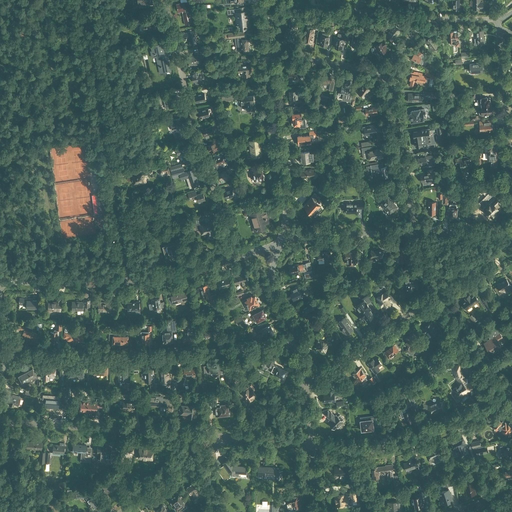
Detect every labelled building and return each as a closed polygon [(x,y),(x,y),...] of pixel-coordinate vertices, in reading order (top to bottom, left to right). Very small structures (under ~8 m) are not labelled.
[(483,10),(483,6),(483,2),(480,2),(479,0),(471,0),(471,5),(473,5),(473,10),(483,10)] [(189,8),(186,8),(185,3),(176,4),(178,12),(183,11),(184,14),(183,14),(185,25),(192,24),(190,13),(189,8)] [(247,12),(246,12),(245,8),(244,8),(227,10),(228,15),(236,14),(237,24),(238,28),(243,28),(245,27),(245,28),(247,28),(247,27),(249,27),(249,21),(248,21),(248,19),(248,18),(248,17),(247,17),(247,15),(248,15),(248,14),(248,13),(247,13),(247,12)] [(135,24),(142,23),(141,20),(145,19),(144,15),(137,17),(138,19),(135,19),(136,20),(134,20),(135,24)] [(293,41),(295,31),(297,32),(297,27),(298,27),(299,21),(290,20),(289,25),(290,25),(289,29),(287,29),(285,39),(289,40),(290,41),(292,41),(293,41)] [(145,23),(142,23),(142,25),(141,25),(140,26),(140,27),(140,28),(140,30),(141,31),(142,31),(143,31),(144,33),(149,32),(151,32),(152,31),(156,30),(154,21),(150,22),(150,21),(147,22),(145,23)] [(387,27),(397,35),(401,30),(400,30),(400,29),(401,29),(401,28),(400,28),(400,27),(399,27),(398,28),(394,25),(391,22),(387,27)] [(368,27),(366,33),(366,36),(371,37),(374,39),(377,34),(368,27)] [(396,37),(397,35),(387,27),(386,29),(384,31),(387,34),(393,40),(394,39),(395,39),(396,39),(396,38),(396,37)] [(307,28),(306,33),(304,42),(306,42),(306,43),(306,44),(307,44),(308,44),(308,43),(312,43),(314,29),(307,28)] [(455,43),(456,45),(460,44),(459,40),(457,40),(457,39),(458,39),(458,36),(460,35),(460,32),(457,32),(457,31),(456,30),(454,30),(454,31),(448,31),(448,41),(449,41),(449,44),(455,43)] [(194,31),(181,34),(181,35),(181,34),(182,39),(182,40),(187,39),(187,38),(190,38),(190,40),(189,40),(191,45),(190,45),(190,46),(197,44),(195,37),(194,32),(194,31)] [(476,31),(477,45),(484,44),(483,31),(476,31)] [(249,52),(249,50),(249,49),(250,49),(249,47),(249,46),(248,44),(249,44),(248,44),(248,43),(249,43),(249,41),(248,41),(248,40),(241,41),(241,37),(244,37),(244,33),(238,34),(238,33),(228,35),(229,38),(235,38),(236,51),(240,51),(243,51),(243,53),(244,54),(248,53),(249,52)] [(325,46),(326,46),(327,46),(329,37),(328,37),(329,35),(323,33),(322,36),(320,45),(322,45),(322,46),(323,47),(324,47),(325,47),(325,46)] [(336,48),(337,49),(338,49),(339,49),(339,48),(343,49),(344,40),(345,35),(338,34),(338,36),(337,35),(336,39),(337,39),(336,48)] [(354,36),(352,47),(359,49),(360,41),(361,41),(362,37),(354,36)] [(437,43),(436,44),(431,37),(428,40),(427,40),(426,40),(426,41),(425,42),(426,43),(425,44),(425,45),(426,46),(426,47),(427,47),(428,47),(429,46),(432,51),(434,50),(435,51),(437,51),(437,50),(438,49),(438,48),(437,47),(439,45),(438,44),(437,43)] [(377,55),(379,53),(380,54),(387,49),(385,46),(387,45),(384,41),(383,42),(380,39),(378,41),(380,44),(375,47),(377,50),(375,52),(377,55)] [(166,72),(166,70),(170,69),(169,63),(168,56),(166,56),(164,45),(158,46),(158,45),(151,47),(153,51),(151,52),(153,58),(157,57),(158,62),(160,73),(166,72)] [(422,50),(421,51),(416,55),(414,54),(411,59),(419,63),(421,58),(424,59),(425,58),(427,61),(428,60),(429,61),(431,59),(422,50)] [(201,54),(199,54),(198,52),(195,52),(196,57),(188,58),(190,66),(196,64),(196,65),(202,64),(201,60),(202,60),(201,54)] [(238,63),(235,64),(236,68),(239,67),(240,73),(242,73),(243,77),(250,76),(250,72),(251,72),(251,65),(243,66),(242,63),(238,63)] [(478,71),(478,72),(483,72),(482,68),(484,68),(483,63),(477,63),(477,64),(470,65),(470,72),(478,71)] [(194,82),(195,82),(196,84),(197,85),(199,84),(200,83),(200,82),(204,81),(203,72),(200,73),(200,72),(192,73),(193,76),(192,76),(194,82)] [(288,79),(288,81),(292,82),(292,79),(300,80),(300,77),(305,75),(304,72),(300,73),(290,72),(288,78),(288,79)] [(416,82),(416,81),(425,83),(426,77),(421,76),(422,74),(414,72),(414,74),(412,73),(410,80),(411,80),(410,86),(415,87),(416,82)] [(430,78),(430,79),(433,81),(435,77),(426,72),(425,75),(430,78)] [(332,79),(332,76),(328,75),(328,76),(324,75),(323,78),(322,80),(323,80),(322,84),(327,85),(327,82),(331,83),(329,91),(333,91),(336,80),(332,79)] [(344,93),(344,96),(347,97),(348,93),(350,82),(343,81),(343,83),(340,82),(339,92),(344,93)] [(364,84),(364,85),(358,93),(365,98),(367,95),(371,98),(373,95),(369,92),(371,90),(367,87),(368,87),(368,86),(368,85),(367,85),(367,84),(366,84),(365,84),(364,84)] [(295,91),(290,92),(291,100),(298,99),(297,95),(304,95),(303,89),(295,90),(295,91)] [(234,101),(232,93),(222,95),(222,99),(224,99),(224,103),(234,101)] [(196,98),(195,99),(196,101),(197,102),(206,100),(204,94),(195,96),(196,98)] [(176,95),(167,96),(169,103),(168,103),(169,109),(178,106),(176,95)] [(254,96),(239,97),(239,102),(241,102),(241,108),(247,107),(248,112),(256,111),(255,110),(256,109),(256,108),(255,107),(255,106),(256,106),(256,100),(254,101),(254,100),(255,99),(255,97),(254,97),(254,96)] [(477,101),(478,106),(490,105),(489,98),(487,98),(480,99),(480,100),(477,101)] [(478,107),(481,107),(482,111),(479,111),(479,115),(482,115),(492,114),(491,105),(490,105),(478,106),(478,107)] [(371,115),(371,116),(378,115),(376,107),(363,110),(364,114),(366,113),(367,115),(371,115)] [(200,114),(199,115),(200,118),(201,118),(206,117),(206,118),(210,117),(209,116),(210,116),(209,112),(211,112),(211,108),(199,111),(200,114)] [(412,114),(410,114),(410,117),(411,119),(411,122),(416,122),(417,122),(419,121),(424,120),(423,114),(425,114),(424,109),(412,111),(412,114)] [(293,115),(292,116),(293,117),(293,118),(293,119),(294,119),(294,125),(297,125),(297,126),(298,125),(300,125),(303,124),(303,120),(302,120),(301,113),(293,114),(293,115)] [(181,118),(174,120),(174,119),(170,120),(171,124),(172,131),(176,129),(178,134),(174,135),(175,141),(186,138),(181,118)] [(480,122),(480,131),(492,130),(492,128),(493,128),(492,125),(492,123),(491,123),(491,121),(480,122)] [(209,126),(209,127),(203,129),(204,132),(203,133),(204,135),(205,135),(205,136),(206,135),(206,138),(210,137),(209,135),(214,133),(213,130),(216,129),(215,125),(212,126),(212,125),(209,126)] [(374,134),(375,138),(381,137),(380,133),(381,133),(381,132),(382,132),(381,128),(380,129),(380,126),(374,127),(373,125),(367,126),(369,134),(374,134)] [(415,142),(415,146),(416,146),(416,147),(422,146),(431,144),(429,135),(433,134),(432,130),(429,131),(428,129),(418,131),(418,132),(413,133),(414,138),(415,138),(415,142)] [(310,136),(306,136),(302,137),(302,136),(298,136),(298,137),(299,144),(299,145),(311,144),(311,139),(316,138),(315,135),(316,134),(316,131),(311,132),(311,135),(310,135),(310,136)] [(222,148),(221,144),(228,141),(228,140),(227,137),(220,139),(216,140),(217,144),(216,145),(215,144),(208,146),(209,149),(209,151),(210,152),(211,152),(211,154),(214,153),(214,151),(218,150),(222,148)] [(259,140),(250,141),(251,159),(256,158),(256,157),(258,157),(259,157),(262,157),(261,151),(260,151),(259,140)] [(489,156),(497,155),(497,152),(496,151),(495,151),(495,143),(487,144),(488,153),(489,153),(489,156)] [(188,146),(176,150),(178,156),(183,154),(184,160),(184,161),(185,161),(185,164),(192,162),(189,152),(190,152),(188,146)] [(367,153),(367,155),(369,154),(370,160),(377,159),(378,159),(383,158),(382,153),(384,153),(383,149),(372,151),(372,147),(362,149),(363,153),(367,153)] [(231,151),(224,153),(225,157),(229,155),(230,159),(233,158),(231,151)] [(316,152),(301,153),(302,163),(317,162),(316,152)] [(216,166),(217,167),(218,167),(221,166),(222,165),(221,164),(225,162),(229,161),(227,157),(224,158),(223,156),(214,160),(214,161),(213,162),(213,163),(214,163),(215,163),(216,166)] [(427,166),(426,162),(426,160),(432,159),(431,156),(425,157),(426,158),(418,159),(419,167),(427,166)] [(461,165),(461,170),(472,168),(470,159),(470,157),(455,159),(456,166),(461,165)] [(383,164),(370,166),(366,167),(367,172),(371,172),(372,175),(377,174),(378,179),(388,177),(386,167),(383,168),(383,164)] [(220,178),(221,180),(222,184),(227,182),(227,181),(228,180),(228,178),(230,177),(229,175),(231,174),(230,171),(235,170),(234,167),(225,169),(226,171),(223,172),(224,173),(219,175),(218,175),(218,176),(218,177),(219,177),(219,178),(220,178)] [(157,174),(159,174),(160,175),(161,175),(162,175),(163,175),(164,174),(164,173),(165,173),(167,177),(170,176),(168,168),(158,170),(158,171),(157,171),(157,172),(157,173),(157,174)] [(187,172),(180,174),(181,180),(189,177),(192,188),(194,187),(195,188),(196,187),(195,187),(200,186),(194,169),(187,172)] [(253,170),(250,171),(251,179),(255,179),(255,180),(256,182),(256,183),(258,182),(259,181),(259,179),(264,179),(264,178),(265,177),(265,175),(264,175),(263,174),(262,171),(254,172),(253,170)] [(308,171),(301,172),(302,178),(314,177),(314,170),(312,170),(308,170),(308,171)] [(421,176),(422,182),(432,181),(432,175),(435,175),(435,171),(427,172),(428,175),(421,176)] [(132,178),(132,179),(132,181),(133,182),(133,183),(137,183),(138,184),(139,184),(141,184),(142,183),(142,179),(145,178),(145,175),(132,177),(132,178)] [(232,190),(224,192),(225,195),(224,195),(224,197),(225,198),(226,198),(229,197),(230,199),(234,197),(236,196),(235,193),(234,191),(233,191),(232,190)] [(203,193),(197,195),(196,191),(188,193),(190,200),(197,198),(198,202),(205,200),(203,193)] [(96,195),(94,195),(96,213),(99,213),(106,212),(103,194),(96,195)] [(305,207),(313,214),(315,216),(319,211),(320,212),(322,209),(321,208),(322,208),(320,206),(320,205),(316,202),(318,200),(319,198),(315,195),(314,197),(312,199),(305,207)] [(394,211),(393,211),(397,206),(385,195),(378,202),(390,213),(391,213),(392,214),(394,211)] [(496,213),(495,212),(498,209),(495,206),(500,202),(497,199),(492,204),(493,204),(492,205),(491,204),(486,209),(487,210),(485,211),(491,217),(492,217),(493,218),(496,214),(495,213),(496,213)] [(350,213),(350,212),(357,212),(357,209),(364,208),(364,202),(356,202),(356,204),(347,204),(342,204),(342,209),(347,209),(347,213),(347,212),(347,214),(350,213)] [(450,204),(450,216),(453,217),(455,218),(456,217),(457,217),(457,212),(458,211),(458,209),(457,208),(457,204),(450,204)] [(260,211),(251,214),(253,221),(251,222),(254,231),(261,229),(261,231),(266,229),(264,224),(267,223),(266,219),(270,218),(268,211),(261,213),(260,211)] [(214,230),(215,230),(214,225),(213,226),(212,222),(205,224),(203,218),(194,220),(195,224),(199,223),(202,233),(205,233),(208,232),(209,238),(216,236),(214,230)] [(183,252),(184,252),(182,238),(176,240),(178,247),(175,248),(175,246),(175,245),(167,247),(169,252),(165,253),(167,259),(171,258),(171,259),(171,260),(178,258),(177,255),(177,254),(183,252)] [(371,251),(371,257),(370,257),(370,262),(376,261),(376,258),(384,257),(383,251),(382,251),(382,250),(378,250),(378,251),(371,251)] [(396,254),(397,254),(397,258),(400,258),(400,262),(408,261),(407,254),(406,254),(405,250),(399,251),(397,251),(396,251),(396,252),(395,252),(395,253),(396,254)] [(352,252),(345,252),(345,259),(346,259),(346,263),(348,263),(348,265),(356,265),(356,263),(357,263),(357,258),(358,258),(357,251),(352,252)] [(325,253),(318,254),(318,260),(324,260),(324,265),(331,264),(331,260),(330,260),(330,252),(325,253)] [(298,265),(289,267),(291,274),(292,274),(296,274),(296,273),(299,272),(299,271),(304,270),(303,264),(298,265)] [(241,274),(234,276),(236,284),(240,283),(241,286),(245,284),(244,282),(248,281),(246,274),(241,276),(241,274)] [(407,288),(407,290),(413,290),(413,289),(418,289),(418,288),(418,285),(418,281),(414,281),(414,279),(411,279),(411,274),(404,274),(404,282),(406,282),(406,288),(407,288)] [(225,280),(217,282),(219,289),(227,286),(227,287),(230,286),(228,278),(224,279),(225,280)] [(498,286),(497,286),(495,288),(499,294),(503,292),(502,291),(505,290),(507,293),(511,289),(511,287),(510,286),(511,285),(507,280),(500,284),(499,283),(497,284),(498,286)] [(302,284),(298,287),(292,289),(294,293),(292,294),(294,300),(295,299),(295,301),(298,300),(298,298),(302,296),(301,293),(303,292),(302,289),(308,287),(305,281),(301,282),(302,284)] [(203,299),(207,298),(209,304),(215,303),(213,296),(211,296),(208,285),(200,287),(200,288),(197,289),(199,293),(201,292),(203,299)] [(173,304),(181,302),(182,305),(185,304),(184,302),(188,301),(185,291),(180,293),(180,294),(171,297),(173,304)] [(389,307),(388,306),(391,305),(388,301),(388,299),(391,297),(387,292),(384,294),(383,294),(382,293),(379,295),(380,296),(377,298),(380,301),(378,302),(381,306),(382,306),(385,309),(385,308),(386,309),(389,307)] [(470,297),(469,296),(465,298),(465,299),(466,300),(462,303),(467,310),(479,301),(474,294),(470,297)] [(238,296),(228,302),(231,307),(241,302),(238,296)] [(252,296),(243,301),(248,310),(259,304),(259,303),(259,302),(259,301),(257,301),(255,296),(252,298),(252,296)] [(480,300),(483,304),(487,310),(493,306),(486,296),(480,300)] [(36,310),(36,306),(36,301),(33,301),(33,299),(19,299),(19,305),(26,305),(26,306),(26,309),(36,310)] [(152,300),(154,309),(165,307),(164,302),(160,303),(159,299),(152,300)] [(44,310),(48,310),(48,312),(55,312),(55,311),(60,311),(60,304),(60,300),(57,300),(56,304),(48,303),(48,304),(44,304),(44,310)] [(364,300),(360,303),(356,306),(361,312),(358,314),(362,320),(364,318),(367,321),(371,318),(371,319),(374,318),(373,317),(375,316),(372,311),(370,309),(370,308),(366,303),(364,300)] [(89,301),(87,301),(84,301),(83,303),(82,303),(72,302),(72,310),(82,311),(82,310),(83,310),(83,311),(87,311),(87,307),(89,307),(89,301)] [(136,310),(136,311),(140,311),(140,302),(137,302),(137,303),(128,303),(128,311),(136,310)] [(99,303),(99,311),(108,311),(108,313),(112,313),(112,309),(111,309),(111,304),(104,304),(104,303),(99,303)] [(305,314),(306,316),(309,314),(309,315),(313,313),(312,312),(315,310),(314,309),(316,308),(314,304),(312,306),(311,304),(302,310),(303,311),(302,312),(304,315),(305,314)] [(257,322),(266,317),(266,316),(267,316),(265,313),(264,314),(263,310),(254,315),(252,316),(255,323),(257,322)] [(243,317),(235,321),(238,325),(245,321),(243,317)] [(339,322),(341,325),(344,330),(342,331),(345,335),(347,334),(347,335),(354,330),(351,326),(351,325),(348,320),(347,320),(346,318),(343,319),(339,322)] [(322,323),(325,327),(331,324),(327,319),(322,323)] [(435,338),(437,341),(442,337),(440,334),(439,334),(438,332),(439,332),(435,327),(434,327),(431,323),(425,327),(426,328),(423,330),(426,334),(428,332),(432,337),(436,334),(437,336),(435,338)] [(55,330),(54,331),(54,332),(50,332),(50,343),(57,343),(57,330),(61,331),(62,324),(55,324),(55,330)] [(213,325),(214,328),(214,332),(210,332),(205,333),(206,337),(211,336),(211,340),(218,339),(217,334),(218,334),(218,328),(217,324),(213,325)] [(258,332),(256,333),(253,328),(248,331),(251,337),(258,333),(259,335),(263,333),(265,336),(268,334),(270,336),(274,333),(273,331),(274,331),(270,325),(264,328),(264,327),(257,331),(258,332)] [(24,326),(23,327),(18,326),(18,330),(21,330),(24,331),(22,335),(23,336),(25,337),(26,337),(34,340),(37,334),(32,332),(32,330),(24,326)] [(64,338),(67,338),(67,341),(82,341),(82,335),(75,334),(75,331),(75,328),(73,328),(73,331),(72,331),(72,334),(68,334),(68,331),(68,330),(68,329),(67,329),(66,329),(65,329),(65,330),(65,331),(64,338)] [(173,342),(172,331),(163,331),(163,332),(162,332),(161,332),(161,333),(161,334),(161,335),(161,336),(162,336),(163,337),(164,340),(163,340),(163,342),(164,341),(164,343),(173,343),(173,342)] [(118,336),(114,336),(114,333),(109,333),(109,340),(113,340),(113,344),(121,344),(121,334),(118,334),(118,336)] [(142,339),(142,345),(149,345),(149,334),(141,335),(141,339),(142,339)] [(407,352),(407,353),(408,353),(408,354),(409,354),(410,354),(411,355),(412,354),(413,354),(413,353),(414,351),(413,350),(419,346),(411,334),(406,338),(408,342),(405,344),(409,349),(407,352)] [(500,334),(492,339),(484,343),(487,350),(489,349),(491,352),(493,351),(494,350),(501,346),(498,341),(503,338),(500,334)] [(195,343),(194,335),(182,336),(182,340),(184,340),(184,344),(195,343)] [(322,351),(325,352),(329,344),(318,339),(317,342),(319,343),(317,349),(320,350),(322,351)] [(385,352),(389,357),(398,351),(394,346),(385,352)] [(424,346),(419,349),(424,356),(429,353),(424,346)] [(271,372),(272,373),(275,374),(280,376),(279,377),(282,378),(283,377),(284,378),(284,377),(285,377),(286,375),(285,375),(287,371),(278,367),(273,365),(274,362),(269,359),(266,366),(273,369),(271,372)] [(373,360),(368,363),(374,373),(380,369),(378,367),(382,365),(377,359),(374,361),(373,360)] [(434,362),(434,361),(428,363),(430,369),(436,367),(436,366),(438,365),(436,361),(434,362)] [(219,374),(218,366),(213,366),(213,365),(209,365),(209,366),(204,366),(205,373),(210,372),(210,373),(211,373),(211,375),(214,374),(215,377),(219,377),(219,374)] [(469,392),(470,391),(470,390),(472,388),(471,386),(471,384),(470,383),(467,383),(468,379),(465,379),(461,374),(459,365),(452,367),(454,375),(457,374),(458,376),(459,378),(458,380),(461,384),(460,386),(455,389),(457,392),(456,393),(455,393),(455,394),(455,395),(455,396),(455,397),(456,398),(457,398),(458,398),(459,397),(462,396),(463,401),(464,400),(465,400),(466,399),(466,398),(467,398),(467,397),(468,394),(468,393),(469,392)] [(48,381),(49,377),(55,377),(55,369),(46,368),(46,376),(43,376),(43,381),(48,381)] [(37,379),(35,376),(36,376),(32,369),(25,372),(31,383),(37,379)] [(362,370),(361,369),(352,375),(355,378),(357,376),(359,380),(362,378),(364,381),(366,379),(365,376),(364,374),(365,374),(362,370)] [(124,386),(124,381),(127,381),(127,375),(128,375),(128,370),(121,370),(121,371),(118,371),(118,375),(121,375),(121,381),(123,381),(123,389),(126,389),(130,389),(130,384),(127,384),(126,384),(126,386),(124,386)] [(154,377),(152,378),(152,370),(145,370),(145,374),(142,374),(142,378),(145,378),(145,382),(150,382),(150,383),(154,383),(154,382),(154,377)] [(171,378),(169,378),(169,372),(168,372),(168,370),(161,370),(162,379),(162,383),(167,383),(168,385),(170,385),(170,382),(171,382),(171,378)] [(28,384),(31,383),(25,372),(18,376),(18,377),(17,378),(18,380),(19,380),(20,379),(22,383),(27,381),(28,384)] [(229,374),(232,382),(234,385),(239,382),(237,379),(235,380),(233,373),(229,374)] [(245,388),(246,390),(243,392),(249,401),(250,400),(251,401),(253,399),(254,398),(256,396),(253,391),(255,390),(251,384),(245,388)] [(129,399),(128,403),(123,402),(123,409),(136,410),(136,403),(137,397),(133,397),(133,391),(124,390),(123,396),(127,396),(127,399),(129,399)] [(323,399),(323,403),(335,401),(335,396),(337,395),(337,393),(334,393),(333,393),(333,391),(328,391),(328,393),(324,394),(325,399),(323,399)] [(14,405),(18,406),(21,398),(14,396),(13,397),(9,396),(7,402),(10,403),(9,406),(13,407),(14,405)] [(167,406),(167,412),(172,412),(172,404),(170,404),(171,399),(163,398),(161,398),(161,397),(154,396),(154,398),(151,398),(150,405),(167,406)] [(214,396),(209,396),(207,397),(208,406),(215,405),(214,396)] [(49,408),(58,408),(59,398),(53,398),(53,399),(45,398),(44,408),(49,408)] [(96,399),(96,402),(81,401),(81,402),(79,402),(78,403),(78,405),(79,406),(80,406),(80,411),(96,412),(96,407),(102,407),(103,404),(103,400),(96,399)] [(423,404),(421,408),(424,409),(426,408),(427,411),(429,416),(437,412),(437,413),(437,412),(439,411),(440,413),(447,409),(444,401),(440,403),(439,401),(427,406),(423,404)] [(216,404),(216,407),(215,408),(216,416),(232,414),(231,410),(229,410),(228,404),(220,405),(220,404),(216,404)] [(188,414),(188,416),(196,417),(197,406),(180,405),(180,413),(188,414)] [(404,414),(407,423),(414,420),(412,414),(416,412),(414,406),(407,409),(409,412),(404,414)] [(324,414),(327,416),(330,420),(329,421),(331,422),(330,424),(335,429),(338,427),(339,428),(341,426),(340,425),(343,422),(342,421),(344,419),(340,415),(338,417),(336,415),(335,416),(329,410),(328,411),(328,410),(324,414)] [(363,421),(361,421),(361,426),(361,427),(361,429),(362,430),(362,431),(374,430),(373,420),(367,420),(366,420),(364,420),(363,421)] [(511,427),(511,426),(511,425),(511,424),(511,423),(509,423),(508,424),(505,422),(505,423),(503,421),(502,422),(499,420),(497,422),(494,425),(494,426),(493,428),(497,431),(500,427),(501,427),(500,428),(503,430),(501,432),(501,433),(501,435),(502,436),(504,436),(505,435),(507,433),(509,435),(511,433),(511,427)] [(455,449),(456,448),(458,455),(465,452),(463,445),(466,444),(463,438),(458,440),(452,443),(455,449)] [(17,457),(18,451),(17,451),(18,447),(14,446),(15,442),(7,442),(7,451),(12,451),(12,452),(11,452),(11,456),(12,456),(15,457),(17,457)] [(53,445),(52,453),(64,454),(64,444),(60,443),(60,446),(53,445)] [(76,452),(76,453),(77,453),(77,452),(84,453),(84,461),(90,462),(91,451),(86,451),(87,445),(73,444),(72,452),(76,452)] [(487,446),(473,449),(475,456),(488,453),(487,446)] [(511,458),(511,446),(510,447),(509,446),(504,446),(504,452),(501,453),(501,459),(511,458)] [(104,447),(97,447),(97,458),(103,459),(103,454),(109,454),(109,459),(106,459),(105,465),(114,465),(115,450),(110,450),(110,448),(108,448),(108,447),(104,447)] [(140,448),(139,458),(153,460),(154,450),(152,450),(152,449),(150,449),(149,449),(140,448)] [(428,453),(431,459),(442,454),(439,448),(434,450),(435,450),(428,453)] [(404,464),(406,471),(416,468),(415,464),(419,463),(417,457),(414,458),(414,460),(413,461),(413,460),(410,461),(411,462),(404,464)] [(234,473),(234,474),(247,474),(247,467),(237,466),(238,465),(232,464),(231,464),(228,460),(223,463),(231,475),(234,473)] [(373,480),(378,479),(379,479),(378,474),(387,472),(388,479),(394,479),(393,472),(392,465),(386,466),(378,468),(378,467),(371,468),(373,480)] [(335,476),(340,476),(340,479),(348,478),(348,475),(347,466),(334,467),(335,476)] [(263,477),(263,475),(276,476),(276,479),(282,479),(283,471),(278,470),(278,468),(263,467),(263,470),(259,469),(258,477),(263,477)] [(112,491),(110,488),(114,486),(113,485),(115,484),(122,494),(126,491),(115,476),(112,479),(113,480),(111,482),(110,480),(109,479),(109,480),(101,486),(104,490),(105,492),(107,494),(112,491)] [(452,499),(449,489),(449,487),(455,485),(452,476),(443,479),(445,485),(443,486),(444,491),(442,492),(439,493),(440,497),(443,505),(451,502),(450,500),(452,499)] [(477,481),(465,484),(467,495),(476,494),(474,487),(478,486),(477,481)] [(191,494),(192,493),(195,498),(202,494),(200,492),(205,489),(200,482),(197,484),(195,482),(187,488),(191,494)] [(415,505),(415,509),(416,509),(425,507),(423,498),(426,497),(424,491),(428,490),(427,483),(421,484),(420,484),(421,492),(420,492),(421,497),(411,499),(412,505),(415,505)] [(90,493),(88,493),(88,489),(84,489),(84,493),(72,493),(71,493),(71,490),(66,490),(66,499),(72,499),(73,499),(85,498),(87,501),(90,505),(89,505),(90,506),(92,509),(97,506),(93,500),(95,499),(90,493),(90,492),(90,493)] [(351,504),(350,500),(351,500),(352,502),(357,501),(356,492),(351,493),(351,496),(348,496),(344,497),(344,495),(336,496),(336,499),(335,500),(335,502),(336,503),(337,506),(345,506),(347,507),(349,506),(351,504)] [(286,496),(287,503),(287,507),(292,506),(292,507),(294,507),(295,510),(299,509),(299,506),(300,506),(299,500),(300,500),(301,499),(301,497),(300,496),(299,496),(298,495),(294,495),(294,493),(291,493),(289,494),(290,496),(286,496)] [(187,507),(178,495),(175,497),(175,496),(172,498),(173,498),(169,501),(177,511),(180,510),(181,509),(180,509),(182,508),(184,510),(187,507)] [(390,507),(390,511),(398,511),(400,511),(399,502),(388,503),(388,507),(390,507)]
